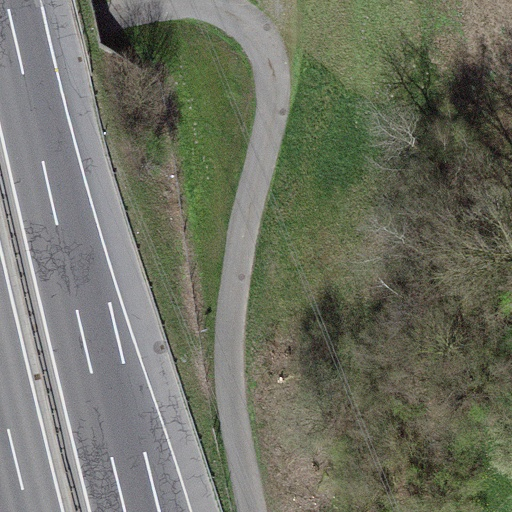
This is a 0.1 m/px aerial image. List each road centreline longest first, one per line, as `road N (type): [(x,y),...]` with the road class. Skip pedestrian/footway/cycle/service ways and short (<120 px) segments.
road 1 (motorway): [(126,511),(8,0)]
road 2 (motorway): [(0,389),(29,511)]
